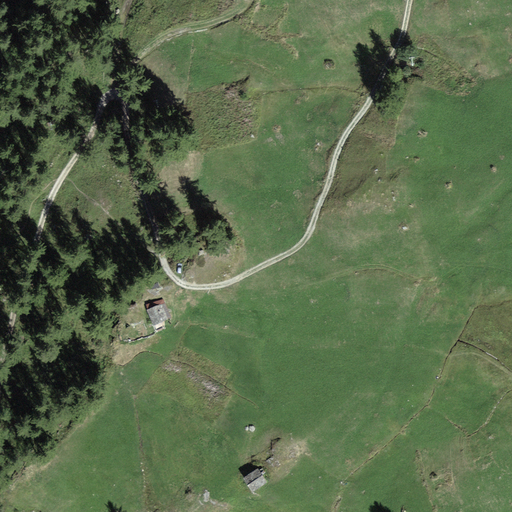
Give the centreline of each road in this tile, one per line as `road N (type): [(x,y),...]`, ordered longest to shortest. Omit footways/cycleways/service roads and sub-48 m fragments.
road 1 (track): [(158,243),(169,274),(200,288),(286,255),(307,237),(337,149),(401,41),(409,0)]
road 2 (track): [(0,377),(48,205),(113,95)]
road 3 (track): [(113,95),(126,104),(132,167),(158,243)]
